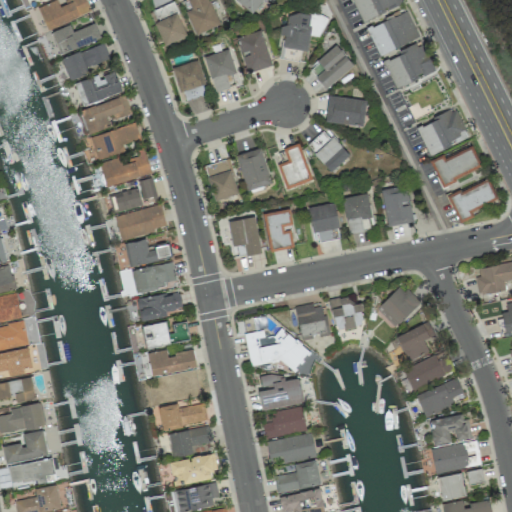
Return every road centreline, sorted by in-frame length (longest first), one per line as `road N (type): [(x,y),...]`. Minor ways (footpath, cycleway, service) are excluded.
road 1 (residential): [(117,0),(173,144),(213,299)]
road 2 (residential): [(511,233),(213,299)]
road 3 (residential): [(429,254),(495,393),(511,474)]
road 4 (residential): [(213,299),(256,511)]
road 5 (secondary): [(439,0),(511,144)]
road 6 (residential): [(290,106),(173,144)]
